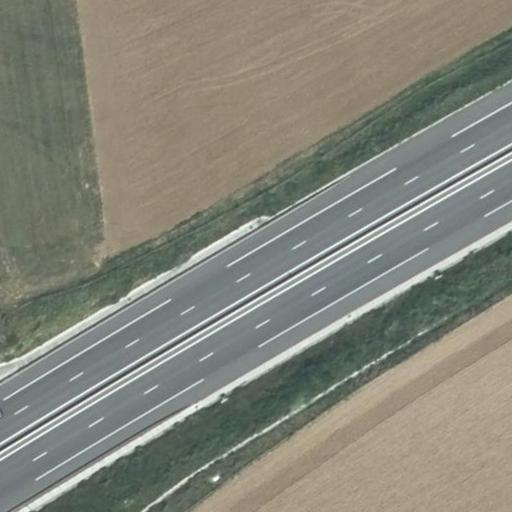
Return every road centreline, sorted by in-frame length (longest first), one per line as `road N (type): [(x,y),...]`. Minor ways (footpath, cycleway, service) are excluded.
road 1 (motorway): [(511,115),(0,420)]
road 2 (motorway): [(0,476),(511,172)]
